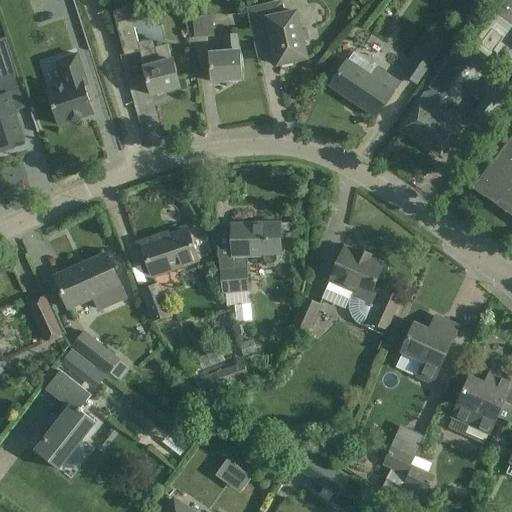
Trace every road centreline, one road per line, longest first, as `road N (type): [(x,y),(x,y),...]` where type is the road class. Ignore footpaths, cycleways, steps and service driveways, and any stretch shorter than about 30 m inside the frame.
road 1 (residential): [(504,279),(363,178),(311,155),(270,147),(142,168)]
road 2 (residential): [(142,168),(87,0)]
road 3 (residential): [(142,168),(0,235)]
